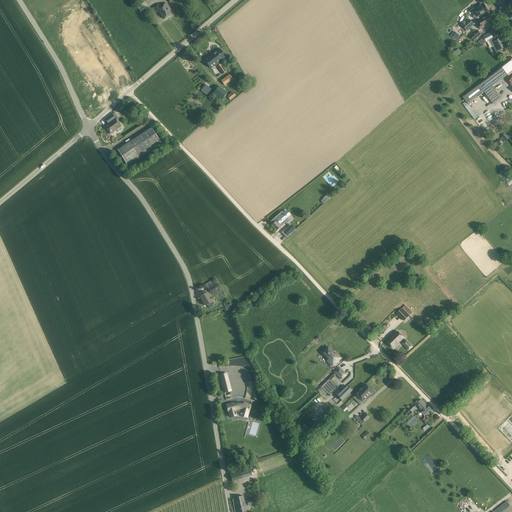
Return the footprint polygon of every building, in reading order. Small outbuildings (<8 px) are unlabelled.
[(144,2),(137,7),(140,13),(148,8),(144,2)] [(170,9),(167,3),(164,5),(160,7),(159,5),(153,8),(157,14),(159,12),(164,19),(171,15),(168,11),(170,9)] [(488,11),(484,4),(474,9),(478,17),(488,11)] [(486,25),(488,24),(493,22),(490,16),(479,21),(481,25),(479,26),(481,29),(487,26),(486,25)] [(462,25),(460,27),(464,33),(467,30),(474,25),(469,20),(465,23),(465,22),(462,24),(461,25),(462,25)] [(477,30),(470,37),(474,41),(481,34),(477,30)] [(500,52),(499,51),(505,48),(500,39),(498,40),(493,31),(483,36),(483,37),(478,42),(482,46),(486,42),(486,43),(493,39),(494,42),(491,44),(497,54),(500,52)] [(226,57),(219,48),(205,60),(211,68),(215,65),(222,75),(226,72),(219,62),(226,57)] [(453,55),(455,58),(461,52),(459,49),(453,55)] [(511,58),(502,67),(509,76),(511,73),(511,58)] [(485,93),(486,92),(493,86),(508,75),(501,67),(462,96),(468,105),(484,92),(485,93)] [(233,79),(230,75),(221,81),(224,85),(233,79)] [(211,89),(206,85),(201,91),(207,95),(211,89)] [(227,93),(219,86),(213,94),(221,100),(227,93)] [(501,97),(493,86),(486,92),(485,93),(493,104),(501,97)] [(110,122),(104,126),(110,134),(116,130),(118,132),(119,132),(121,130),(122,129),(120,127),(121,126),(117,120),(118,119),(114,113),(113,114),(111,115),(107,118),(110,122)] [(127,165),(161,143),(151,128),(117,150),(127,165)] [(511,175),(508,171),(503,175),(506,179),(507,178),(509,180),(511,178),(510,177),(511,175)] [(282,211),(270,222),(272,225),(271,225),(276,231),(281,227),(289,219),(288,218),(283,213),(282,211)] [(290,226),(282,233),(286,238),(294,231),(290,226)] [(213,285),(207,289),(209,291),(200,297),(205,306),(207,304),(209,308),(215,305),(212,301),(213,301),(209,295),(210,294),(211,294),(216,291),(213,285)] [(406,305),(397,314),(405,322),(413,313),(406,305)] [(397,345),(404,338),(397,332),(387,341),(393,348),(397,345)] [(406,340),(402,343),(409,351),(413,347),(406,340)] [(328,347),(322,353),(328,359),(327,360),(332,365),(340,358),(335,353),(334,354),(328,347)] [(339,367),(334,372),(341,379),(346,374),(339,367)] [(227,373),(219,375),(224,393),(232,391),(227,373)] [(365,384),(362,388),(363,390),(362,391),(368,397),(369,395),(373,391),(365,384)] [(347,386),(337,396),(342,401),(352,391),(347,386)] [(356,395),(353,398),(359,404),(362,401),(363,402),(365,399),(368,397),(362,391),(363,390),(362,388),(355,394),(356,395)] [(426,405),(421,400),(416,404),(421,410),(420,411),(424,415),(431,409),(427,404),(426,405)] [(233,404),(226,405),(229,417),(236,415),(237,416),(238,417),(240,416),(240,415),(247,417),(248,415),(249,411),(250,406),(250,405),(244,404),(243,406),(240,405),(236,405),(233,406),(233,404)] [(416,409),(412,405),(407,411),(405,412),(409,416),(410,414),(416,409)] [(329,410),(323,416),(327,420),(333,414),(329,410)] [(357,416),(355,418),(358,421),(362,425),(363,423),(360,420),(359,419),(360,419),(357,416)] [(427,422),(428,421),(425,418),(422,420),(427,425),(424,427),(425,431),(430,426),(428,424),(427,422)] [(368,431),(362,436),(365,439),(371,434),(368,431)] [(243,496),(233,498),(236,511),(245,511),(247,511),(245,506),(257,504),(256,499),(244,501),(243,496)] [(510,511),(511,511),(511,508),(507,502),(507,501),(502,505),(492,511),(510,511)]
